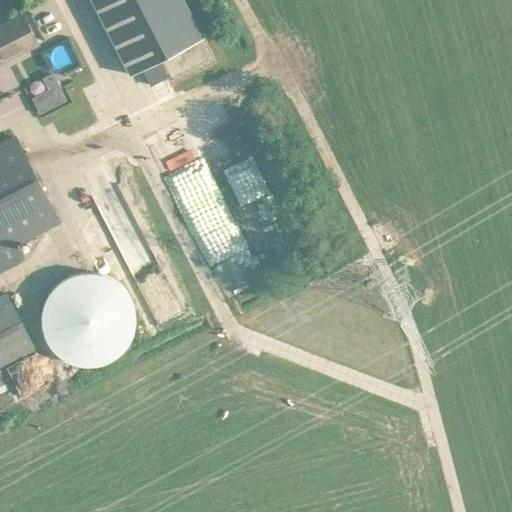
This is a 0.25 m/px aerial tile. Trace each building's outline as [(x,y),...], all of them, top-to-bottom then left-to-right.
[(197,35),(178,0),(87,0),(124,73),(197,35)] [(0,57),(32,41),(17,12),(0,21),(0,57)] [(52,102),(60,98),(46,70),(37,75),(43,86),(52,102)] [(0,139),(0,247),(53,220),(9,135),(0,139)] [(103,146),(136,231),(156,224),(124,139),(103,146)] [(225,142),(204,151),(239,228),(259,219),(225,142)] [(140,267),(127,272),(134,286),(146,280),(140,267)] [(118,285),(112,279),(104,274),(95,271),(86,269),(77,269),(68,271),(60,275),(52,280),(46,286),(41,294),(37,303),(36,312),(36,321),(38,330),(41,338),(47,346),(53,352),(61,357),(70,360),(79,362),(88,362),(97,360),(105,356),(113,351),(119,345),(124,337),(127,328),(129,319),(129,310),(127,301),(123,293),(118,285)] [(0,292),(0,362),(28,348),(2,292),(0,292)]
